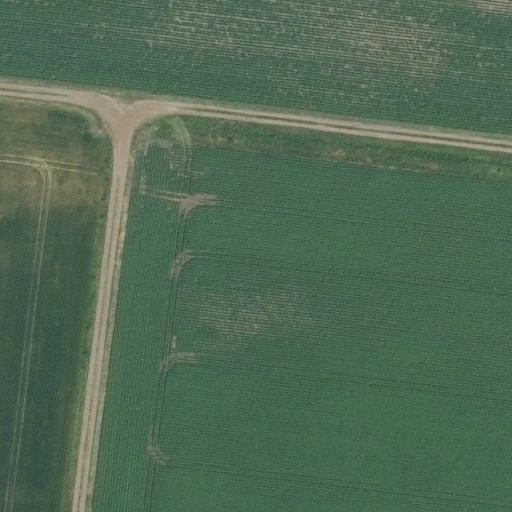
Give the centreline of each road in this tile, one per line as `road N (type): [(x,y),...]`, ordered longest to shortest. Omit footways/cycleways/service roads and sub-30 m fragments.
road 1 (track): [(0,95),(511,150)]
road 2 (track): [(121,109),(78,511)]
